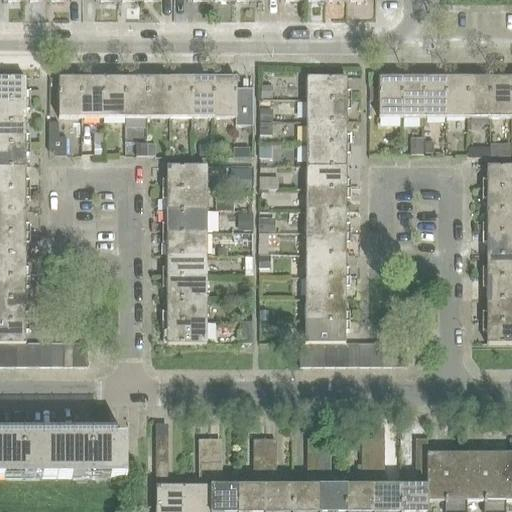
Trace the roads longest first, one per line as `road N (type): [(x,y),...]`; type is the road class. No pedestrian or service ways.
road 1 (residential): [(0,44),(416,43),(416,0)]
road 2 (residential): [(450,394),(130,394)]
road 3 (residential): [(450,267),(450,180),(380,180),(380,267)]
road 4 (residential): [(130,266),(129,180),(60,180),(60,266)]
road 5 (residential): [(130,394),(0,394)]
road 6 (residential): [(130,394),(130,266)]
road 7 (residential): [(450,394),(450,267)]
